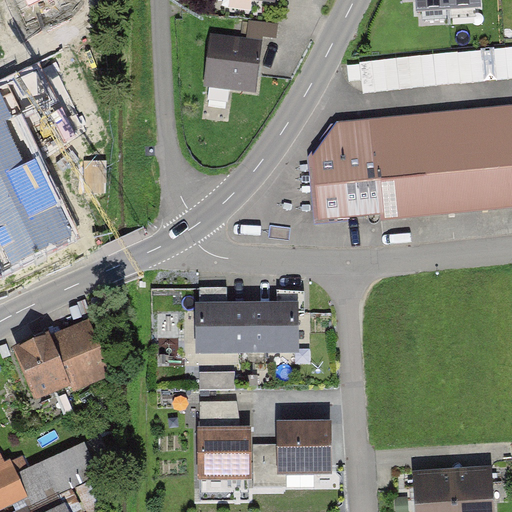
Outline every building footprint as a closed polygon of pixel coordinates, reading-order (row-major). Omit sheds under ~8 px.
[(479,0),(402,0),(404,21),(480,17),(479,0)] [(246,39),(211,35),(206,89),(258,94),(263,40),(279,42),(281,26),(248,22),(246,39)] [(366,88),(511,80),(511,49),(364,58),(366,88)] [(511,103),(339,124),(313,159),(321,225),(380,218),(382,227),(511,211),(511,103)] [(309,211),(307,173),(277,175),(279,213),(309,211)] [(13,183),(0,189),(0,288),(52,265),(13,183)] [(40,226),(51,253),(72,244),(61,218),(40,226)] [(299,304),(198,305),(199,357),(300,356),(299,304)] [(91,320),(16,351),(38,405),(75,390),(77,395),(115,379),(91,320)] [(242,421),(242,401),(203,400),(203,420),(242,421)] [(0,511),(34,511),(102,479),(84,443),(31,469),(9,423),(0,427),(0,511)] [(335,424),(281,425),(282,478),(336,478),(335,424)] [(254,431),(200,432),(200,482),(255,481),(254,431)] [(494,511),(492,468),(413,473),(415,511),(494,511)]
